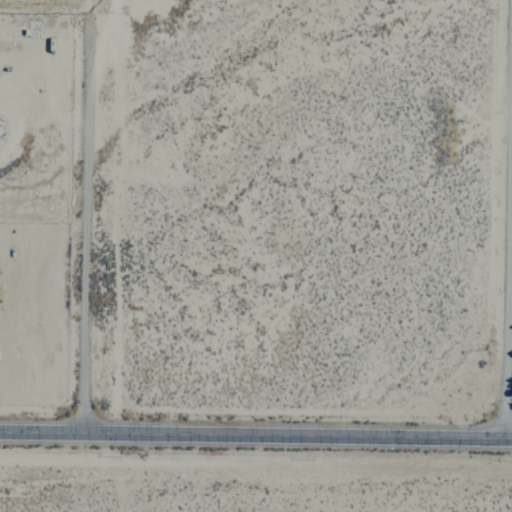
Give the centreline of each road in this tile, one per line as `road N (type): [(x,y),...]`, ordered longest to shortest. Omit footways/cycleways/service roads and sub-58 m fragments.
road 1 (tertiary): [(0,426),(511,438)]
road 2 (residential): [(87,427),(89,66),(114,0)]
road 3 (residential): [(511,272),(511,438)]
